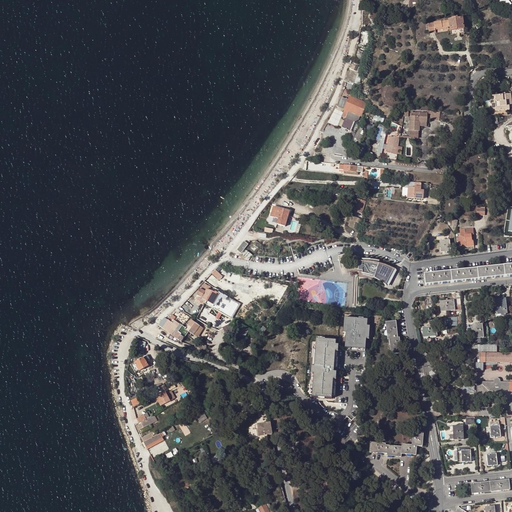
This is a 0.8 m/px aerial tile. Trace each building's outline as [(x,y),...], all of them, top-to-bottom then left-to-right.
[(511,3),(508,0),(499,0),(507,8),(511,3)] [(449,20),(428,24),(429,30),(435,29),(450,26),(450,30),(464,28),(462,18),(458,18),(452,19),(449,20)] [(362,30),(360,41),(368,43),(370,32),(362,30)] [(352,62),(346,81),(350,82),(348,86),(354,88),(360,64),(352,62)] [(491,102),(492,111),(509,110),(508,108),(511,107),(510,94),(495,96),(495,102),(493,102),(491,102)] [(345,145),(350,147),(356,134),(353,133),(354,132),(351,131),(355,122),(358,119),(360,115),(361,116),(365,105),(367,106),(368,103),(366,102),(368,99),(365,97),(363,101),(361,101),(362,98),(355,95),(353,98),(349,96),(348,100),(341,98),(337,107),(344,110),(343,113),(347,115),(342,127),(348,130),(345,136),(349,138),(345,145)] [(427,124),(427,114),(427,113),(413,112),(413,111),(411,111),(410,121),(409,121),(409,130),(419,131),(420,124),(427,124)] [(431,114),(430,120),(439,121),(440,113),(431,112),(431,114)] [(376,121),(378,116),(375,115),(373,119),(370,118),(369,120),(366,119),(363,127),(367,128),(366,130),(367,130),(367,131),(368,132),(366,136),(370,137),(375,125),(373,125),(374,123),(374,122),(375,123),(376,121)] [(382,155),(388,127),(380,124),(373,141),(379,144),(377,153),(382,155)] [(356,134),(351,145),(354,146),(357,141),(360,142),(363,136),(360,134),(363,128),(361,127),(357,133),(356,134)] [(397,155),(399,137),(399,136),(395,136),(395,137),(390,136),(386,152),(397,155)] [(371,159),(373,153),(365,151),(363,156),(371,159)] [(424,191),(420,190),(421,184),(421,183),(415,182),(415,184),(414,188),(408,187),(407,197),(423,199),(424,191)] [(366,201),(357,199),(353,211),(362,214),(366,201)] [(272,206),(269,217),(277,219),(275,224),(284,227),(284,226),(285,226),(289,211),(273,206),(273,207),(272,206)] [(457,221),(449,218),(448,224),(453,225),(452,228),(456,229),(457,221)] [(348,226),(354,228),(356,222),(351,220),(348,226)] [(459,229),(460,238),(460,242),(461,245),(466,245),(466,247),(474,246),(473,240),(472,241),(471,235),(471,231),(466,232),(465,229),(463,229),(461,229),(459,229)] [(449,240),(440,240),(441,252),(450,251),(449,240)] [(244,241),(237,250),(241,253),(248,244),(244,241)] [(357,263),(357,272),(358,272),(359,278),(363,278),(362,274),(366,274),(370,275),(375,277),(374,278),(375,279),(377,279),(382,282),(383,282),(387,286),(386,285),(393,268),(395,269),(393,268),(390,267),(387,266),(383,265),(381,264),(376,263),(372,263),(372,260),(370,260),(369,260),(365,260),(361,260),(361,263),(357,263),(356,263),(357,263)] [(511,276),(511,265),(424,275),(425,286),(511,276)] [(215,270),(212,272),(218,278),(221,276),(215,270)] [(300,301),(311,301),(311,278),(300,279),(300,301)] [(203,283),(197,295),(211,304),(217,295),(206,289),(208,286),(203,283)] [(462,306),(462,298),(453,299),(453,300),(440,302),(441,312),(454,310),(454,307),(462,306)] [(507,313),(505,298),(495,300),(497,315),(507,313)] [(452,317),(452,325),(461,324),(461,316),(452,317)] [(162,326),(168,319),(165,317),(159,324),(162,326)] [(369,318),(345,317),(343,332),(347,332),(345,347),(350,347),(350,350),(366,352),(367,338),(370,338),(371,325),(368,325),(369,318)] [(162,328),(181,342),(189,332),(184,329),(185,328),(175,320),(173,319),(171,322),(168,320),(162,328)] [(184,329),(189,332),(196,337),(198,333),(200,334),(203,329),(191,320),(185,328),(184,329)] [(395,321),(386,322),(387,340),(389,340),(391,354),(401,353),(399,338),(397,338),(395,321)] [(483,338),(482,324),(472,325),(473,338),(483,338)] [(234,329),(232,325),(225,328),(227,333),(234,329)] [(437,336),(435,326),(421,327),(423,338),(437,336)] [(250,331),(244,328),(238,339),(246,343),(248,339),(246,338),(250,331)] [(336,339),(317,337),(315,364),(313,364),(312,372),(315,373),(313,395),(334,397),(335,379),(337,379),(337,371),(335,371),(336,350),(339,349),(339,344),(336,343),(336,339)] [(196,344),(195,347),(205,350),(206,346),(195,341),(194,344),(196,344)] [(156,345),(155,346),(153,347),(160,357),(164,354),(156,345)] [(480,363),(511,362),(511,353),(480,353),(480,358),(480,363)] [(145,357),(135,361),(139,371),(149,366),(145,357)] [(510,391),(510,382),(501,382),(500,380),(499,379),(498,378),(497,378),(496,378),(495,379),(494,380),(493,382),(482,382),(482,384),(476,384),(476,393),(475,394),(474,395),(473,396),(473,397),(474,399),(475,400),(476,401),(477,401),(479,400),(479,401),(479,408),(489,408),(489,391),(510,391)] [(280,379),(277,385),(290,392),(293,386),(280,379)] [(166,394),(165,391),(157,396),(162,405),(173,399),(169,392),(166,394)] [(137,397),(131,400),(134,406),(140,403),(137,397)] [(203,415),(201,410),(193,414),(195,419),(203,415)] [(271,422),(269,422),(255,425),(255,429),(257,429),(258,441),(268,439),(267,434),(271,434),(272,434),(271,422)] [(462,426),(452,426),(453,440),(463,440),(462,426)] [(492,426),(492,438),(501,437),(500,426),(492,426)] [(152,432),(142,437),(148,449),(167,440),(163,432),(154,436),(152,432)] [(385,445),(385,444),(370,443),(369,453),(383,454),(387,454),(386,456),(400,457),(401,457),(401,454),(411,455),(416,455),(417,446),(422,447),(423,433),(413,432),(412,445),(401,445),(401,447),(385,445)] [(470,450),(457,451),(458,462),(471,462),(470,450)] [(497,465),(496,454),(486,455),(488,466),(497,465)] [(509,480),(471,484),(472,494),(510,490),(509,480)] [(265,500),(256,504),(259,511),(269,511),(271,511),(265,500)]
